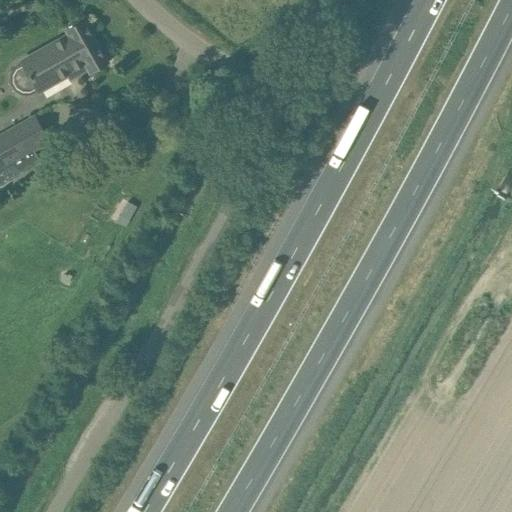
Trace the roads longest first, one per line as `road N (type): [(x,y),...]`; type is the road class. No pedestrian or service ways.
road 1 (motorway): [(434,0),(304,245),(145,511)]
road 2 (motorway): [(229,511),(509,0)]
road 3 (unclassified): [(52,511),(262,151)]
road 4 (residential): [(262,151),(269,116),(260,92),(139,0)]
